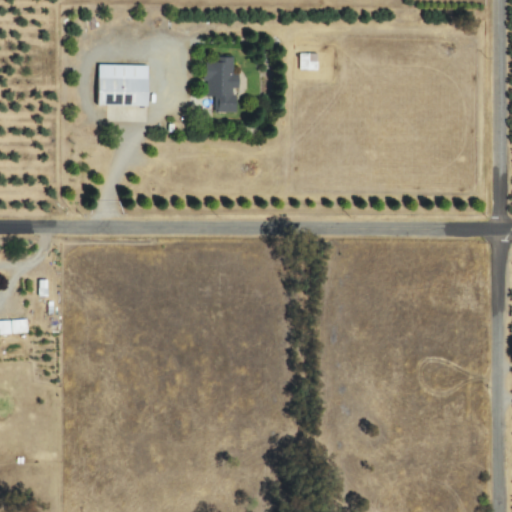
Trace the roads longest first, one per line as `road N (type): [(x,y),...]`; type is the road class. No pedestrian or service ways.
road 1 (tertiary): [(511,228),(0,225)]
road 2 (residential): [(495,511),(496,0)]
